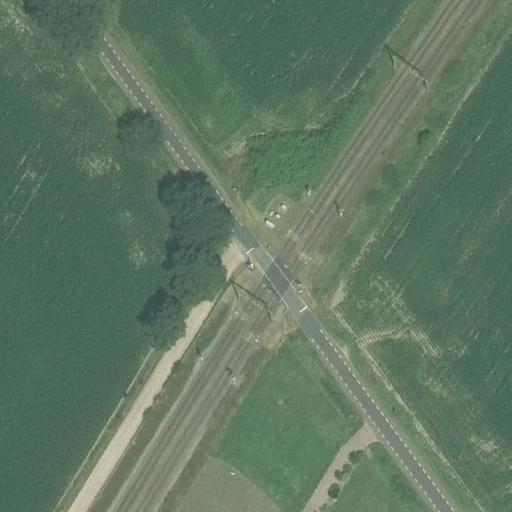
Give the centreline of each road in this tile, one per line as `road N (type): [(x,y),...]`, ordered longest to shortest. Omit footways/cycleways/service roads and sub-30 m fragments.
road 1 (unclassified): [(447,511),(70,0)]
road 2 (track): [(247,242),(76,511)]
